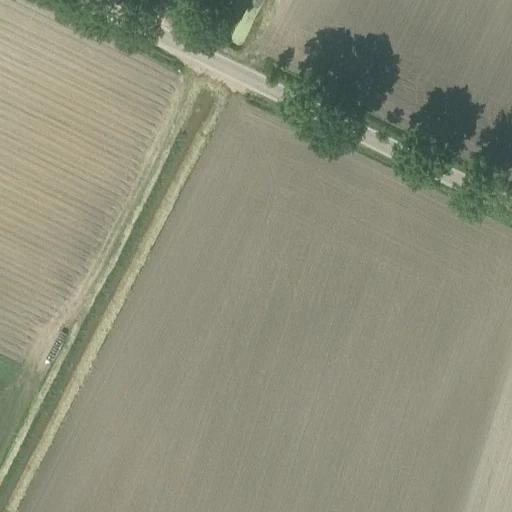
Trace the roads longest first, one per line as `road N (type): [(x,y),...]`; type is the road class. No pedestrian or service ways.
road 1 (unclassified): [(511,173),(266,52),(235,72)]
road 2 (unclassified): [(511,209),(235,72)]
road 3 (unclassified): [(235,72),(89,0)]
